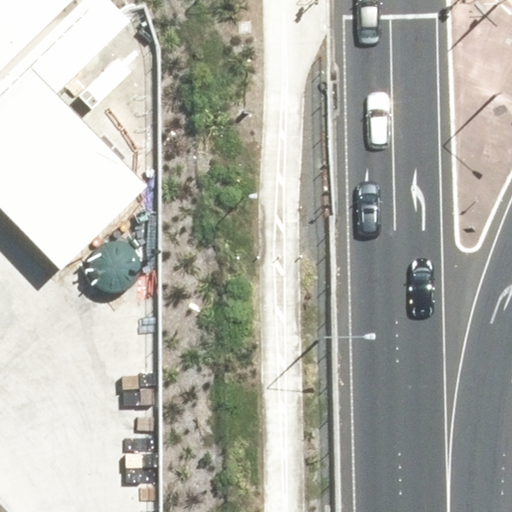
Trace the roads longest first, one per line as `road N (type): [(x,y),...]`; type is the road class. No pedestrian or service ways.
road 1 (motorway): [(400,511),(391,0)]
road 2 (motorway): [(504,511),(511,338)]
